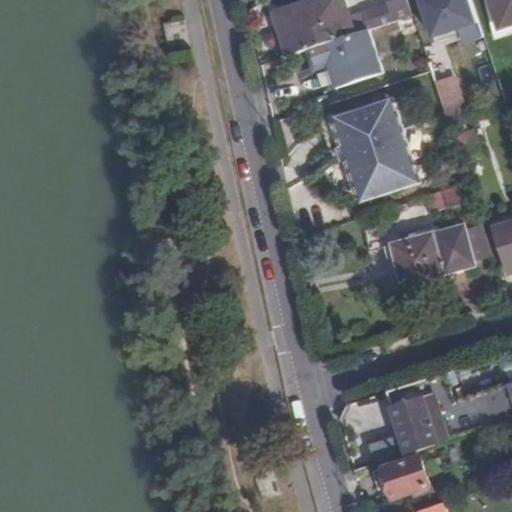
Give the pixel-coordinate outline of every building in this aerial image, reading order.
[(285,16),(297,53),(315,47),(359,33),(353,17),(348,0),(320,0),(321,5),(285,16)] [(413,15),(415,14),(410,0),(387,0),(389,5),(369,12),(373,28),(404,18),(413,15)] [(470,0),(423,0),(439,45),(481,30),(470,0)] [(511,25),(511,0),(494,0),(503,28),(511,25)] [(369,12),(353,17),(359,33),(372,29),(373,28),(369,12)] [(417,26),(413,15),(404,18),(407,29),(417,26)] [(511,35),(511,25),(503,28),(506,37),(511,35)] [(359,33),(315,47),(321,67),(331,63),(340,89),(388,74),(372,29),(359,33)] [(473,120),(451,58),(432,64),(434,73),(453,127),(473,120)] [(331,63),(321,67),(329,93),(340,89),(331,63)] [(394,101),(334,122),(344,150),(338,151),(342,164),(347,162),(362,205),(422,186),(394,101)] [(344,150),(334,122),(321,126),(330,153),(338,151),(344,150)] [(486,152),(480,134),(460,141),(466,159),(486,152)] [(448,209),(448,210),(476,201),(472,185),(443,195),(428,200),(433,214),(448,209)] [(483,219),(477,203),(467,206),(472,222),(483,219)] [(471,252),(492,247),(483,220),(462,226),(471,252)] [(473,260),(471,252),(462,226),(459,221),(388,244),(400,283),(405,282),(473,260)] [(511,223),(497,229),(511,274),(511,223)] [(407,287),(405,282),(400,283),(388,244),(380,246),(394,292),(407,287)] [(475,365),(461,369),(471,401),(485,397),(475,365)] [(375,448),(381,465),(511,422),(511,387),(485,397),(471,401),(461,369),(394,391),(408,434),(374,444),(375,448)] [(408,434),(394,391),(361,403),(374,444),(408,434)] [(357,455),(362,471),(381,465),(375,448),(357,455)] [(425,456),(378,471),(387,501),(435,487),(425,456)]
